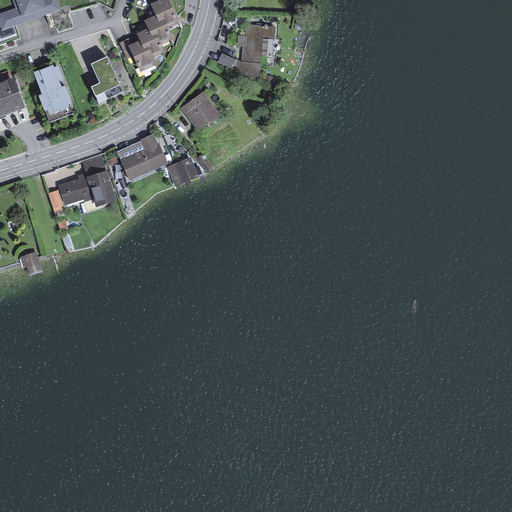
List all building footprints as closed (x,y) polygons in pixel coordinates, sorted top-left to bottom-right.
[(16,0),(19,7),(0,13),(0,28),(1,31),(61,10),(57,0),(16,0)] [(153,7),(158,17),(160,23),(163,21),(166,28),(177,23),(167,0),(153,7)] [(171,40),(166,28),(163,21),(160,23),(158,17),(146,22),(150,30),(153,38),(156,37),(160,45),(171,40)] [(278,26),(246,25),(245,58),(264,59),(265,35),(277,36),(278,26)] [(162,50),(160,45),(156,37),(153,38),(150,30),(139,35),(142,43),(146,50),(149,49),(152,55),(162,50)] [(156,65),(152,55),(149,49),(146,50),(142,43),(132,48),(142,71),(156,65)] [(108,56),(91,64),(99,81),(89,86),(97,102),(124,88),(108,56)] [(235,74),(237,63),(222,60),(220,71),(235,74)] [(57,61),(29,72),(48,120),(76,109),(57,61)] [(14,78),(0,83),(0,115),(24,107),(14,78)] [(219,114),(203,91),(184,104),(200,127),(219,114)] [(166,162),(154,132),(140,138),(145,149),(121,158),(129,177),(166,162)] [(117,201),(103,156),(78,163),(80,169),(56,176),(64,203),(81,198),(85,211),(117,201)] [(191,160),(168,169),(174,186),(197,177),(191,160)]
